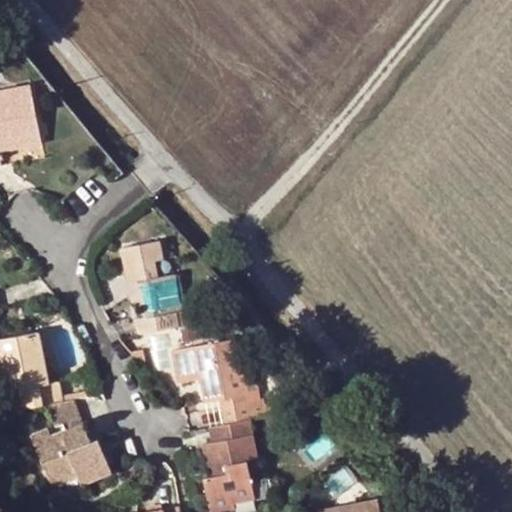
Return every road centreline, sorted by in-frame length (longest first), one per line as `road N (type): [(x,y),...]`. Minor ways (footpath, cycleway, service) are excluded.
road 1 (unclassified): [(472,511),(161,159)]
road 2 (residential): [(161,159),(54,250),(157,451)]
road 3 (unknown): [(243,257),(445,0)]
road 4 (unclassified): [(161,159),(28,0)]
